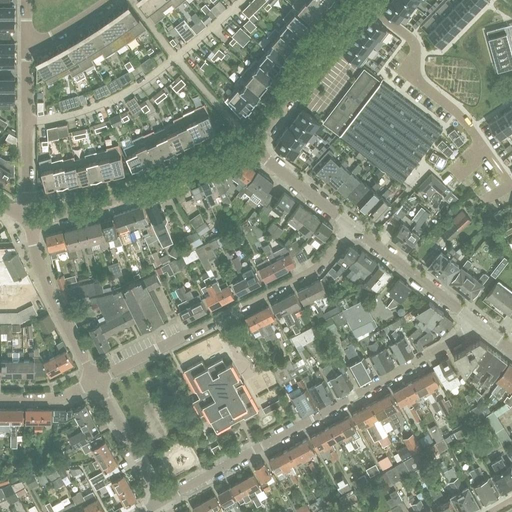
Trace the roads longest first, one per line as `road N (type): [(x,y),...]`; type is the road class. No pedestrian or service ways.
road 1 (residential): [(481,327),(163,502)]
road 2 (residential): [(96,379),(324,261),(350,226)]
road 3 (residential): [(363,0),(413,42),(419,83),(459,116),(511,189)]
road 4 (unclassified): [(27,221),(111,203),(251,143)]
road 5 (unclassified): [(251,143),(363,0)]
road 6 (residential): [(27,221),(26,45)]
road 7 (residential): [(96,379),(46,284),(27,221)]
road 8 (unclassified): [(481,327),(350,226)]
road 9 (residential): [(163,502),(96,379)]
road 10 (unclassified): [(350,226),(251,143)]
